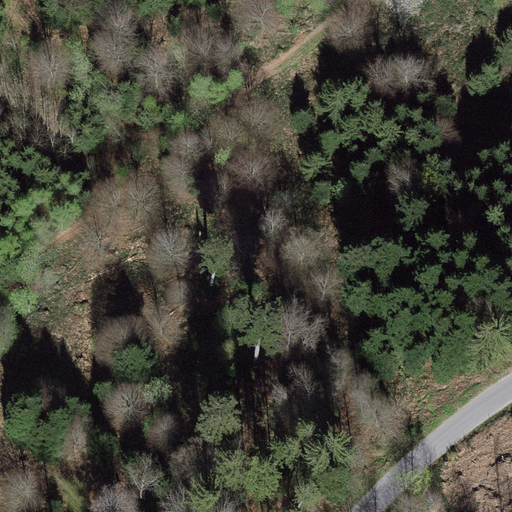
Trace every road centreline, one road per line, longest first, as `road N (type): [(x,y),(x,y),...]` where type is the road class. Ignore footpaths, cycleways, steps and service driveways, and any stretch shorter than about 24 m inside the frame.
road 1 (track): [(0,12),(57,35),(85,34),(327,0)]
road 2 (tertiary): [(511,388),(446,434),(366,511)]
